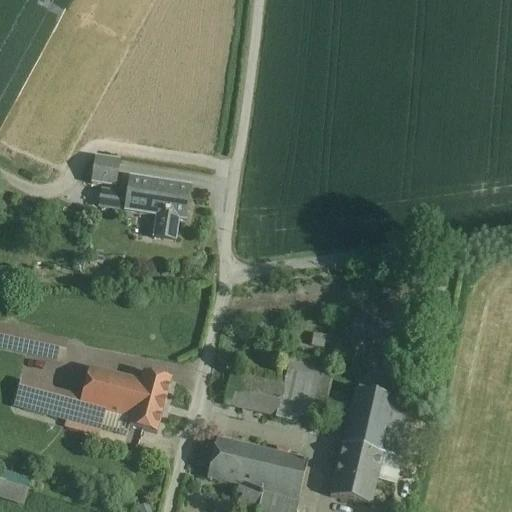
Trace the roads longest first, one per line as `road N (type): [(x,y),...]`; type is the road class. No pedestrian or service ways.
road 1 (residential): [(511,236),(228,282)]
road 2 (residential): [(228,282),(226,240),(258,0)]
road 3 (residential): [(228,282),(168,511)]
